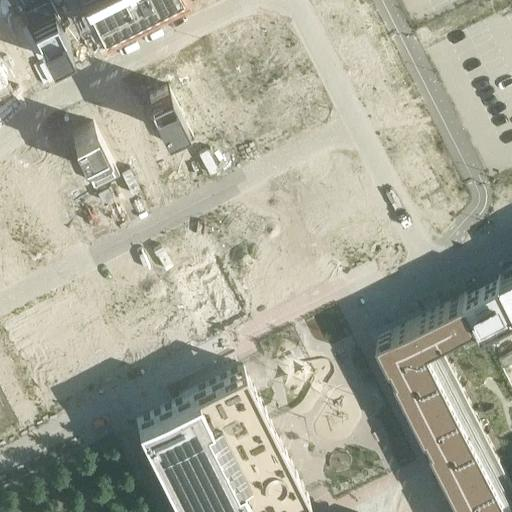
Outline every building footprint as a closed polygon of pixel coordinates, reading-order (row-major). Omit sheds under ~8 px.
[(46,0),(44,0),(25,10),(50,60),(72,49),(46,0)] [(87,0),(104,33),(168,0),(87,0)] [(322,0),(352,59),(468,0),(322,0)] [(3,21),(0,22),(0,67),(7,82),(29,71),(3,21)] [(168,85),(147,96),(171,145),(193,134),(168,85)] [(146,97),(125,108),(150,158),(171,147),(164,132),(146,97)] [(93,124),(71,134),(97,184),(118,174),(93,124)] [(32,157),(0,173),(0,289),(32,273),(24,214),(53,199),(32,157)] [(511,270),(501,276),(511,298),(511,270)] [(34,276),(0,293),(0,325),(47,418),(112,385),(114,388),(159,365),(136,319),(76,349),(34,276)] [(511,298),(501,276),(465,294),(478,320),(483,330),(511,314),(511,298)] [(166,302),(154,307),(176,350),(208,334),(179,277),(159,287),(166,302)] [(465,294),(377,338),(465,511),(511,511),(511,482),(439,339),(478,320),(465,294)] [(243,366),(136,420),(182,511),(273,511),(308,494),(243,366)]
